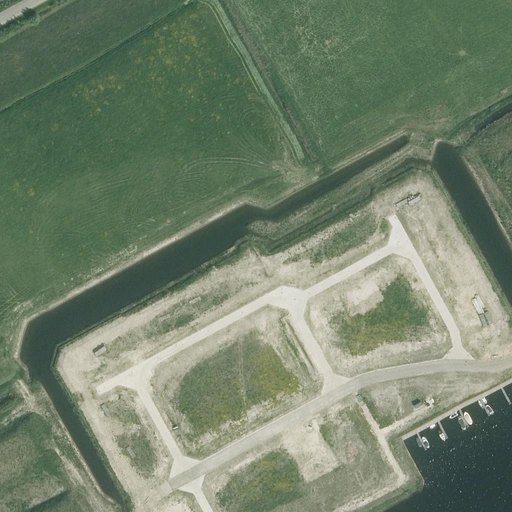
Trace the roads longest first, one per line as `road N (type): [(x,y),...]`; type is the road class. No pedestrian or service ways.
road 1 (residential): [(135,374),(284,293),(291,301)]
road 2 (residential): [(456,365),(453,333),(405,241)]
road 3 (residential): [(405,241),(291,301)]
road 4 (tertiary): [(456,365),(370,378),(339,392)]
